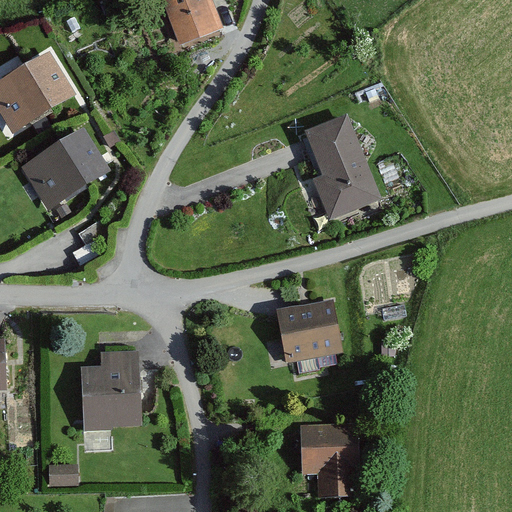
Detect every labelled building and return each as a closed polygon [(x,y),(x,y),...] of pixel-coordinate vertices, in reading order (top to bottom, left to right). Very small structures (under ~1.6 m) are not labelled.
[(208,0),(159,0),(177,50),(222,36),(208,0)] [(78,101),(51,60),(0,90),(0,117),(12,138),(78,101)] [(348,116),(305,134),(319,176),(312,183),(331,221),(386,198),(348,116)] [(114,178),(85,133),(18,168),(47,216),(114,178)] [(334,304),(275,316),(286,367),(343,355),(334,304)] [(100,369),(83,370),(83,430),(141,427),(138,350),(99,352),(100,369)] [(364,429),(302,430),(305,501),(370,498),(364,429)]
